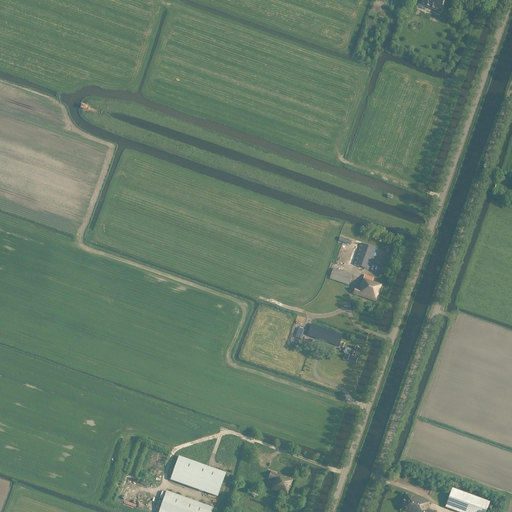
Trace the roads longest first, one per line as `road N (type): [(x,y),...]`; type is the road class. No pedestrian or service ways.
road 1 (tertiary): [(330,511),(510,0)]
road 2 (unclassified): [(365,511),(511,94)]
road 3 (track): [(157,0),(353,67),(361,84),(337,146),(340,159),(441,196)]
